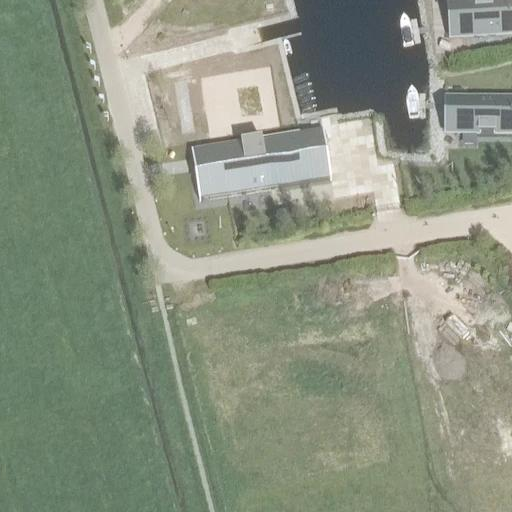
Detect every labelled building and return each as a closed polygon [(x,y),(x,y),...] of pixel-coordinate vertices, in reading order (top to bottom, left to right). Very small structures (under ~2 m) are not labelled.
[(511,37),(509,3),(460,6),(461,40),(511,37)] [(266,65),(223,77),(226,89),(270,78),(266,65)] [(158,81),(163,109),(225,98),(220,70),(158,81)] [(511,135),(511,101),(457,101),(457,135),(511,135)] [(307,135),(201,152),(209,201),(330,182),(322,132),(307,135)]
